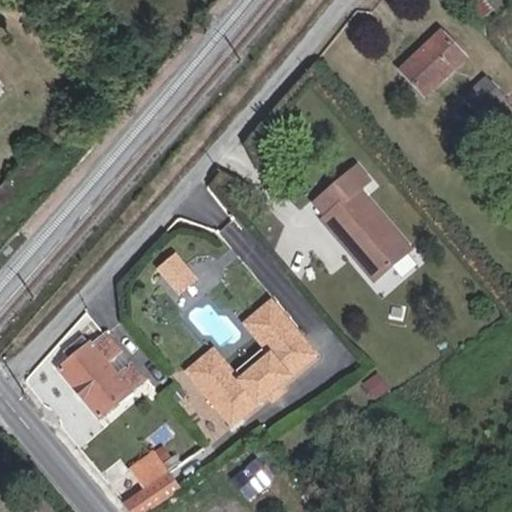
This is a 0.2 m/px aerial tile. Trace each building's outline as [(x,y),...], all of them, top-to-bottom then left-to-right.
[(493,7),(486,0),(468,0),(485,15),(493,7)] [(401,71),(425,96),(465,59),(441,33),(401,71)] [(483,121),(504,102),(484,81),(464,98),(483,121)] [(0,185),(0,209),(51,156),(38,145),(0,185)] [(374,281),(409,251),(358,190),(368,181),(357,169),(328,194),(338,206),(326,216),(353,247),(349,251),(374,281)] [(173,269),(188,256),(182,249),(166,261),(173,269)] [(202,273),(188,256),(173,269),(186,285),(202,273)] [(228,427),(267,394),(278,385),(314,355),(270,303),(249,320),(270,344),(269,357),(238,383),(225,381),(205,357),(184,375),(228,427)] [(232,377),(211,353),(205,357),(225,381),(238,383),(269,357),(270,344),(249,320),(244,325),(265,350),(232,377)] [(60,371),(100,418),(146,380),(133,365),(118,379),(105,363),(120,350),(107,335),(92,348),(90,345),(88,347),(73,360),(60,371)] [(73,360),(88,347),(82,340),(66,353),(73,360)] [(272,399),(282,391),(278,385),(267,394),(272,399)] [(146,491),(125,505),(130,511),(144,511),(177,490),(153,456),(132,470),(146,491)] [(259,488),(245,471),(234,480),(247,497),(259,488)]
